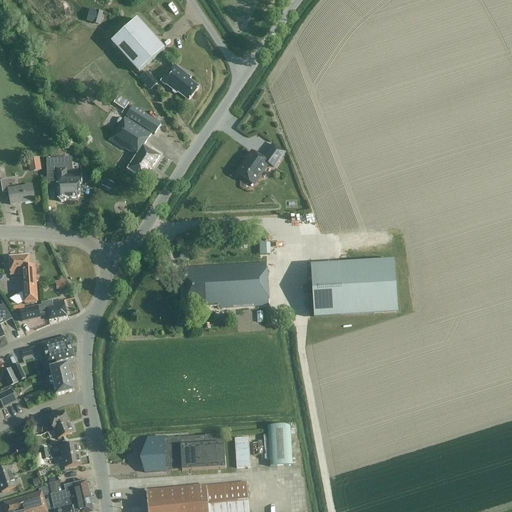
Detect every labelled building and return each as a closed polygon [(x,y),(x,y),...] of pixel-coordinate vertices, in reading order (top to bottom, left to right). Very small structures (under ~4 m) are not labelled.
[(92,10),(89,22),(92,23),(92,24),(99,25),(103,12),(96,10),(96,11),(92,10)] [(165,50),(137,19),(112,43),(139,73),(165,50)] [(118,26),(107,37),(110,41),(121,30),(118,26)] [(178,93),(189,101),(200,88),(190,80),(191,79),(174,65),(161,81),(170,89),(171,88),(178,94),(178,93)] [(150,91),(153,88),(159,83),(147,72),(140,79),(150,91)] [(125,111),(129,104),(119,97),(114,104),(125,111)] [(155,134),(161,124),(133,106),(127,115),(155,134)] [(152,134),(125,118),(109,141),(124,150),(125,149),(136,156),(135,158),(133,156),(130,160),(133,162),(128,170),(144,180),(160,156),(144,146),(152,134)] [(271,143),(261,158),(262,159),(268,163),(269,164),(275,168),(286,152),(273,143),(272,142),(271,143)] [(261,158),(252,152),(237,174),(254,185),(269,164),(268,163),(262,159),(261,158)] [(42,171),(40,158),(29,160),(31,173),(42,171)] [(82,175),(67,176),(67,169),(57,170),(58,185),(57,185),(58,199),(58,200),(59,200),(61,202),(65,202),(67,200),(67,199),(78,199),(80,195),(80,184),(82,184),(82,175)] [(102,186),(108,189),(111,182),(105,179),(102,186)] [(9,189),(7,180),(1,181),(3,194),(9,193),(11,205),(35,201),(32,186),(9,189)] [(30,266),(29,256),(10,257),(11,275),(24,274),(24,282),(23,283),(24,303),(38,302),(36,266),(30,266)] [(311,267),(314,317),(398,312),(395,262),(311,267)] [(270,306),(267,263),(186,268),(188,306),(204,305),(205,308),(218,307),(218,309),(270,306)] [(68,288),(67,280),(58,281),(59,289),(68,288)] [(53,303),(52,301),(41,303),(42,305),(20,310),(23,322),(41,318),(40,314),(48,313),(50,320),(67,316),(64,302),(64,301),(53,303)] [(4,305),(0,306),(0,337),(4,336),(0,326),(0,325),(13,319),(11,316),(4,305)] [(47,364),(75,357),(69,337),(42,344),(47,364)] [(23,349),(24,358),(42,356),(41,347),(23,349)] [(75,392),(68,364),(50,368),(57,396),(75,392)] [(19,365),(12,368),(19,383),(26,380),(19,365)] [(2,373),(9,388),(18,383),(11,369),(2,373)] [(11,392),(0,396),(0,403),(3,410),(16,404),(11,392)] [(24,399),(27,405),(42,399),(39,392),(24,399)] [(53,430),(69,423),(65,412),(43,422),(45,426),(51,423),(53,430)] [(52,443),(58,441),(58,440),(74,433),(69,423),(53,430),(56,436),(50,438),(52,443)] [(293,466),(290,426),(268,427),(268,436),(270,460),(270,467),(293,466)] [(34,437),(36,449),(42,448),(40,436),(34,437)] [(206,445),(205,437),(174,438),(175,442),(164,443),(166,471),(182,470),(182,471),(226,468),(224,443),(206,445)] [(237,469),(250,468),(248,438),(235,439),(237,469)] [(63,457),(80,455),(78,444),(61,447),(63,457)] [(44,460),(49,459),(47,448),(41,449),(42,454),(43,461),(44,460)] [(42,454),(35,455),(37,467),(45,466),(44,460),(43,461),(42,454)] [(65,468),(82,465),(80,455),(63,457),(65,468)] [(0,481),(13,477),(10,467),(0,469),(0,481)] [(0,486),(2,493),(17,488),(13,477),(0,481),(0,486)] [(71,506),(72,511),(74,511),(73,506),(75,506),(76,511),(93,511),(94,511),(87,481),(65,486),(66,492),(60,493),(59,489),(61,488),(59,481),(50,484),(52,495),(51,495),(55,510),(71,506)] [(249,511),(247,482),(207,486),(206,485),(147,491),(147,490),(145,491),(147,511),(249,511)] [(47,488),(39,490),(40,493),(42,492),(43,498),(49,496),(47,488)] [(47,511),(43,498),(42,492),(40,493),(4,504),(6,511),(47,511)]
